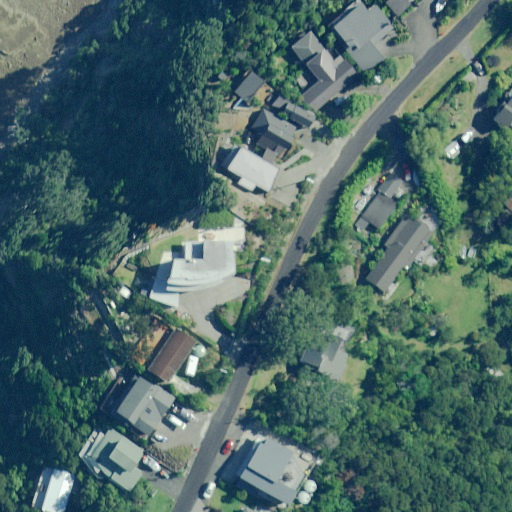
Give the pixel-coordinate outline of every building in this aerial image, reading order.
[(407,0),(380,0),(397,16),(408,5),(405,2),(407,0)] [(363,14),(354,4),(325,30),(365,73),(381,59),(372,48),(392,30),(371,7),(363,14)] [(286,49),(301,64),(300,66),(306,73),(300,79),(309,88),(300,97),(315,113),(355,75),(337,56),(332,61),(304,31),(286,49)] [(261,81),(244,68),(228,89),(246,102),(261,81)] [(511,90),(491,121),(506,131),(507,129),(511,131),(511,90)] [(315,119),(287,105),(282,116),(309,130),(315,119)] [(295,130),(262,108),(249,128),(258,135),(254,141),(278,157),(295,130)] [(471,144),(463,135),(443,152),(450,161),(471,144)] [(403,183),(391,174),(377,192),(380,195),(356,226),(364,232),(370,225),(379,232),(398,207),(390,201),(403,183)] [(511,194),(502,203),(511,215),(511,194)] [(431,236),(407,218),(385,247),(375,240),(364,255),(374,263),(371,268),(391,283),(401,269),(405,272),(413,262),(419,267),(430,252),(423,247),(431,236)] [(225,274),(228,271),(226,241),(182,242),(182,252),(161,252),(162,258),(146,297),(174,308),(180,291),(184,291),(188,291),(191,291),(195,290),(198,290),(201,289),(205,287),(208,286),(211,284),(214,283),(217,281),(220,278),(223,276),(225,274)] [(195,342),(174,328),(143,373),(164,388),(195,342)] [(338,348),(342,340),(317,331),(301,371),(336,386),(349,352),(338,348)] [(129,384),(118,377),(96,409),(121,427),(143,442),(173,398),(159,388),(156,391),(135,376),(129,384)] [(142,451),(108,428),(103,435),(93,429),(73,459),(104,480),(126,494),(141,472),(132,466),(142,451)] [(281,511),(291,493),(272,483),(288,454),(260,438),(234,484),(281,511)] [(79,480),(39,467),(26,506),(44,511),(62,511),(68,493),(74,495),(79,480)] [(316,484),(306,478),(295,500),(305,505),(316,484)]
